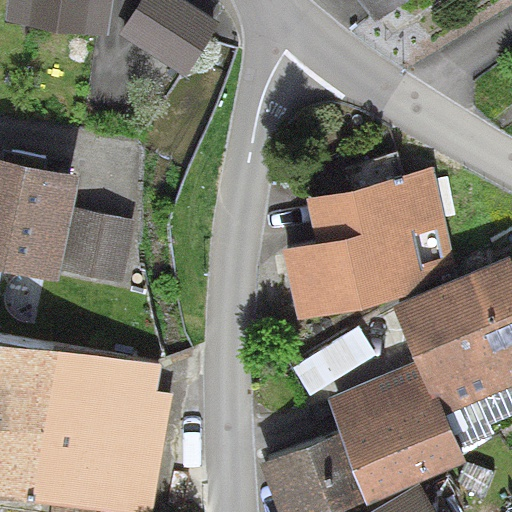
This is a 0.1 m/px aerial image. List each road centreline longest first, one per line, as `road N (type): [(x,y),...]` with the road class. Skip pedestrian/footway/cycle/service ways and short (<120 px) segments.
road 1 (residential): [(300,29),(262,96),(247,166),(229,342),(233,511)]
road 2 (residential): [(300,29),(511,165)]
